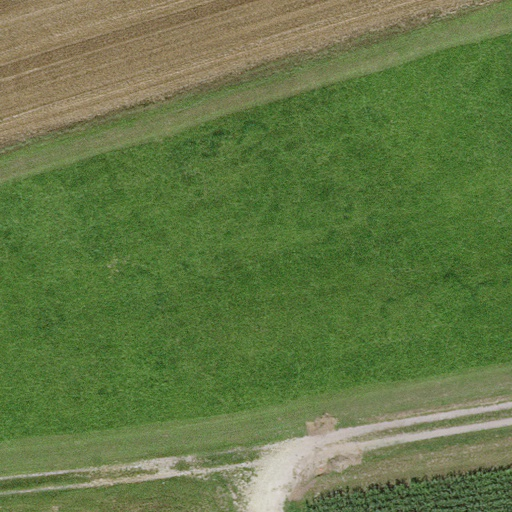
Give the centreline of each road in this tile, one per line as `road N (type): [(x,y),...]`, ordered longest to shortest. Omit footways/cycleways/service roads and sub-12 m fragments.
road 1 (track): [(266,483),(209,471),(0,492)]
road 2 (track): [(511,413),(352,440),(266,483)]
